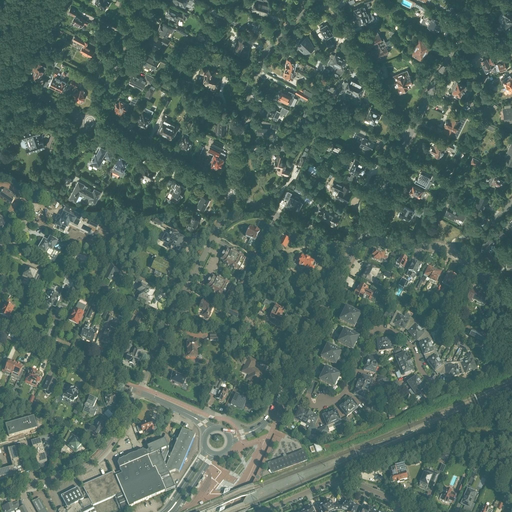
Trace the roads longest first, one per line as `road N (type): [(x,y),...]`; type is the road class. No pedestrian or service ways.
road 1 (residential): [(320,402),(342,396),(378,330),(410,342),(429,379),(470,379),(495,357),(510,284)]
road 2 (residential): [(231,193),(262,58),(292,22),(327,5)]
road 3 (residential): [(138,391),(231,193)]
road 4 (secondary): [(349,251),(258,428)]
road 5 (residential): [(0,494),(90,462),(138,391)]
road 6 (residential): [(0,273),(90,121)]
road 7 (residential): [(263,511),(341,477),(420,511)]
road 8 (residential): [(231,193),(90,121)]
road 9 (residential): [(404,139),(327,5)]
road 10 (tertiary): [(138,391),(0,331)]
road 11 (secondary): [(404,139),(466,19)]
road 12 (residential): [(349,251),(231,193)]
road 13 (residential): [(90,121),(116,67),(131,0)]
